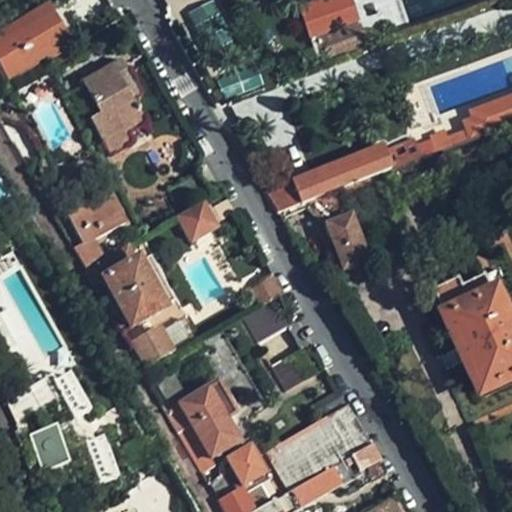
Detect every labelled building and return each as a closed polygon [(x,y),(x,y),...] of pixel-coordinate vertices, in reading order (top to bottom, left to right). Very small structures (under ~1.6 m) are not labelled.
[(265,27),(277,60),(350,33),(338,0),(265,27)] [(207,38),(226,29),(213,2),(194,11),(207,38)] [(0,33),(0,56),(16,83),(52,61),(71,50),(45,6),(0,33)] [(82,57),(78,47),(71,50),(52,61),(57,70),(82,57)] [(122,63),(114,68),(124,85),(131,80),(122,63)] [(124,85),(114,68),(84,84),(101,115),(90,121),(109,153),(132,141),(128,132),(145,122),(132,99),(139,94),(131,80),(124,85)] [(383,146),(267,190),(275,213),(381,173),(511,123),(511,95),(467,113),(469,118),(459,122),(462,130),(446,135),(444,131),(427,137),(429,142),(388,158),(383,146)] [(74,248),(87,271),(109,259),(98,240),(129,223),(111,192),(94,201),(83,180),(89,177),(83,167),(64,178),(79,206),(71,210),(76,218),(71,221),(83,243),(74,248)] [(415,168),(393,178),(398,191),(420,183),(415,168)] [(381,173),(275,213),(282,219),(309,208),(327,225),(342,270),(368,262),(348,206),(388,193),(381,173)] [(208,193),(198,174),(171,188),(182,207),(208,193)] [(217,229),(203,204),(178,218),(193,243),(217,229)] [(76,218),(71,210),(66,213),(71,221),(76,218)] [(87,271),(120,329),(129,324),(132,329),(164,312),(162,308),(138,264),(129,247),(109,259),(87,271)] [(138,264),(162,308),(174,302),(150,258),(138,264)] [(486,278),(511,331),(511,290),(502,270),(486,278)] [(265,306),(284,296),(274,277),(255,287),(265,306)] [(481,395),(511,379),(511,331),(486,278),(462,289),(458,281),(434,292),(481,395)] [(275,304),(247,320),(261,344),(289,328),(275,304)] [(0,359),(14,351),(0,326),(0,359)] [(159,327),(132,342),(147,368),(174,353),(159,327)] [(302,351),(273,367),(287,391),(315,375),(302,351)] [(57,436),(78,423),(51,381),(18,403),(31,424),(27,427),(55,507),(100,491),(87,451),(65,458),(57,436)] [(179,402),(165,409),(202,474),(214,467),(211,461),(237,446),(228,430),(232,428),(234,422),(231,417),(233,415),(217,385),(180,405),(179,402)] [(346,406),(339,394),(315,407),(321,419),(346,406)] [(371,449),(348,409),(267,454),(290,494),(302,488),(371,449)] [(228,461),(233,471),(248,494),(262,486),(274,479),(255,446),(228,461)] [(379,464),(371,449),(302,488),(312,505),(317,502),(362,478),(361,475),(379,464)] [(233,471),(228,461),(227,462),(225,466),(225,471),(227,474),(233,471)] [(255,511),(272,502),(262,486),(248,494),(246,496),(255,511)] [(302,488),(290,494),(300,511),(322,511),(317,502),(312,505),(302,488)] [(219,502),(224,511),(255,511),(246,496),(242,489),(219,502)] [(300,511),(290,494),(259,511),(300,511)] [(406,511),(399,498),(374,511),(406,511)]
